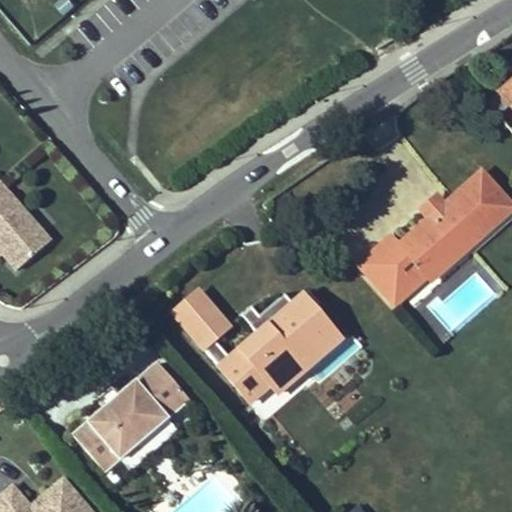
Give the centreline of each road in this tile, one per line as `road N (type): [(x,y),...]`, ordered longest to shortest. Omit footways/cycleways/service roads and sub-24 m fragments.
road 1 (unclassified): [(159,238),(511,0)]
road 2 (unclassified): [(3,360),(159,238)]
road 3 (residential): [(41,91),(159,238)]
road 4 (residential): [(41,91),(157,0)]
